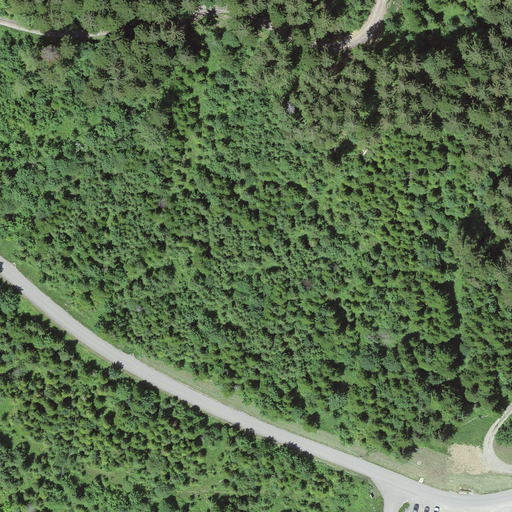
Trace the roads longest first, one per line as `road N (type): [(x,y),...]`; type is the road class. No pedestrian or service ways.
road 1 (tertiary): [(0,266),(112,354),(251,425),(439,495),(511,495)]
road 2 (track): [(0,21),(69,33),(223,10),(331,46),(361,38),(380,0)]
